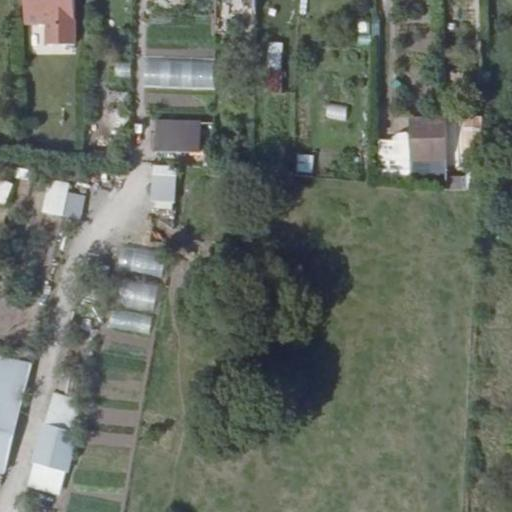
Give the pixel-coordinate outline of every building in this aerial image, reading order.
[(72,45),(71,0),(24,0),(25,24),(44,25),(44,45),(72,45)] [(282,69),(282,41),(268,41),(267,68),(282,69)] [(144,57),(143,88),(204,89),(205,59),(144,57)] [(281,92),(281,70),(265,70),(265,92),(281,92)] [(325,118),(346,119),(347,105),(325,104),(325,118)] [(463,144),(481,144),(480,108),(463,108),(463,144)] [(445,153),(445,116),(408,116),(408,154),(445,153)] [(199,123),(156,122),(155,152),(198,154),(199,123)] [(296,153),(295,174),(312,175),(313,154),(296,153)] [(153,164),(152,177),(177,178),(177,165),(153,164)] [(450,191),(482,190),(482,177),(446,178),(446,191),(450,191)] [(81,218),(84,194),(69,192),(70,182),(47,180),(43,213),(81,218)] [(163,277),(164,251),(124,249),(123,275),(163,277)] [(119,281),(118,307),(156,308),(157,283),(119,281)] [(0,354),(0,472),(4,473),(28,360),(0,354)] [(47,391),(29,487),(63,493),(74,431),(67,430),(74,396),(47,391)]
